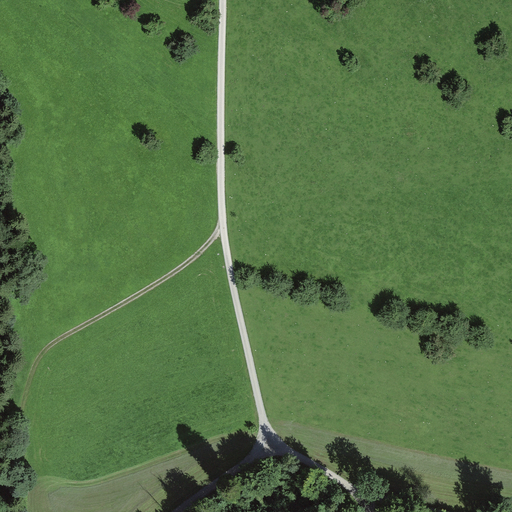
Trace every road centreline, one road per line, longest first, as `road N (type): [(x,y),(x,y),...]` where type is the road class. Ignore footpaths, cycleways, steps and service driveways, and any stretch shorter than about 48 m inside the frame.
road 1 (track): [(223,0),(221,233),(273,443)]
road 2 (track): [(0,468),(43,351),(221,233)]
road 3 (track): [(273,443),(359,491),(445,511)]
road 4 (track): [(273,443),(174,511)]
